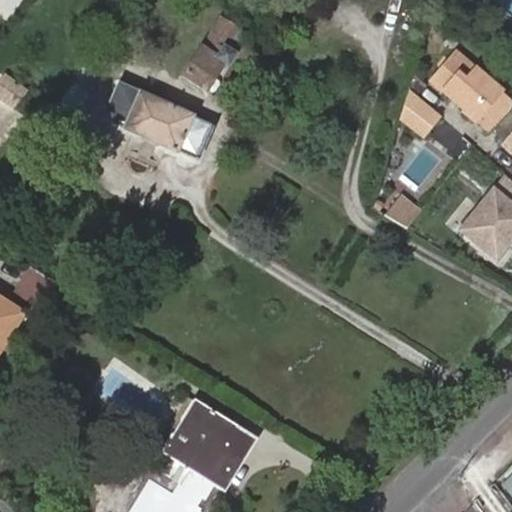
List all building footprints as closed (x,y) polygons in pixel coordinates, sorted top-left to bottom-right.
[(246,35),(221,17),(179,76),(205,94),(224,66),(228,68),(237,54),(234,52),(246,35)] [(454,54),(430,83),(463,111),(462,113),(473,122),(474,120),(486,130),(508,104),(497,94),(499,92),(454,54)] [(0,74),(0,102),(16,109),(25,85),(0,74)] [(440,96),(415,75),(410,91),(430,107),(440,96)] [(193,116),(117,83),(103,117),(122,126),(121,130),(178,153),(179,151),(200,159),(213,127),(192,118),(193,116)] [(430,107),(410,91),(399,123),(424,142),(444,118),(430,107)] [(511,181),(506,177),(493,192),(511,207),(511,181)] [(511,207),(493,192),(460,230),(493,259),(511,237),(511,207)] [(400,198),(388,214),(407,229),(420,214),(400,198)] [(0,340),(16,314),(0,304),(0,340)] [(257,439),(193,399),(162,452),(226,492),(257,439)] [(511,496),(511,467),(497,482),(511,496)]
